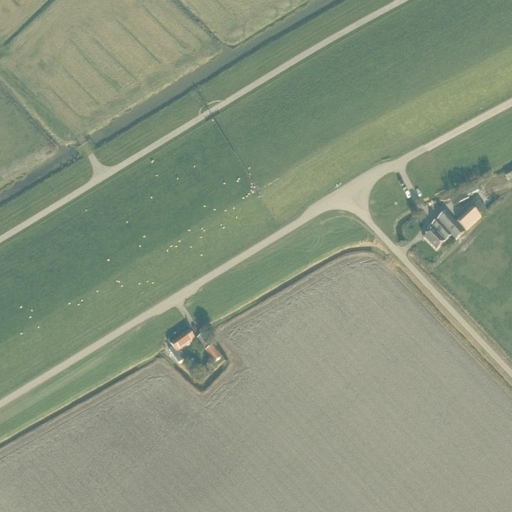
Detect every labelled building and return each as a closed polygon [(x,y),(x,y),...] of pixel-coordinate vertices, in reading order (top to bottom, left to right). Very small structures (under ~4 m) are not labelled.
[(454,208),(468,201),(465,193),(450,200),(454,208)] [(465,233),(481,219),(480,218),(486,212),(478,203),(472,209),(471,209),(456,223),(465,233)] [(456,242),(465,234),(447,213),(428,231),(431,233),(424,240),(437,252),(452,237),(456,242)] [(176,355),(195,341),(186,329),(167,342),(176,355)] [(205,352),(211,348),(202,336),(196,340),(205,352)] [(214,366),(221,361),(212,348),(205,353),(214,366)]
